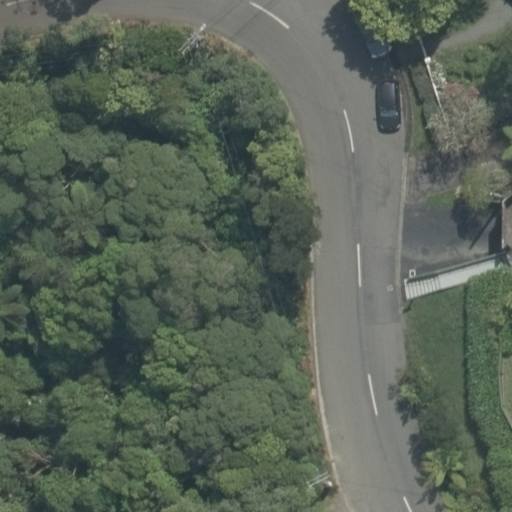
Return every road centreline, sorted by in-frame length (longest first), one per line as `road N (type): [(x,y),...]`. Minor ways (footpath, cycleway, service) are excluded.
road 1 (residential): [(411,511),(381,439),(368,361),(345,99),(306,36),(210,0)]
road 2 (residential): [(145,0),(0,28)]
